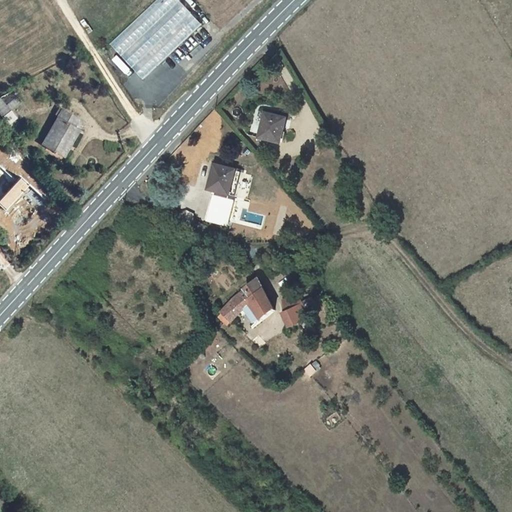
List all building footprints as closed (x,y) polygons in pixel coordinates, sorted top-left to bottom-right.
[(141,76),(202,24),(180,0),(154,0),(109,39),(141,76)] [(0,114),(19,103),(15,98),(3,105),(0,102),(0,114)] [(62,106),(61,107),(40,142),(62,156),(66,149),(61,146),(73,126),(78,117),(62,106)] [(287,117),(266,112),(260,136),(280,142),(287,117)] [(61,146),(66,149),(78,129),(73,126),(61,146)] [(0,180),(11,159),(0,154),(0,180)] [(209,188),(229,193),(235,169),(215,164),(209,188)] [(225,304),(234,314),(242,307),(250,299),(262,313),(274,302),(263,275),(249,284),(236,294),(225,304)] [(301,288),(283,296),(288,308),(307,301),(301,288)] [(313,313),(307,301),(288,308),(286,310),(291,323),(305,317),(313,313)] [(248,313),(242,307),(234,314),(241,320),(248,313)] [(247,326),(254,319),(248,313),(241,320),(247,326)] [(318,325),(313,313),(305,317),(310,328),(318,325)]
